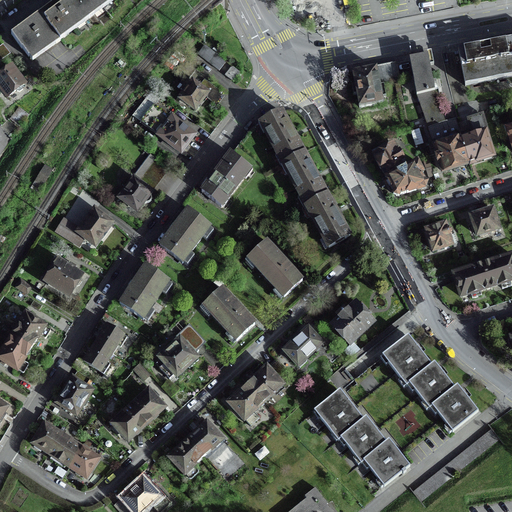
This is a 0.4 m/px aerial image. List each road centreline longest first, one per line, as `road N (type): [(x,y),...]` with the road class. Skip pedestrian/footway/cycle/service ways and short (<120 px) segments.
road 1 (residential): [(383,229),(103,491),(78,497),(6,454)]
road 2 (residential): [(289,55),(143,249),(6,454)]
road 3 (primary): [(511,16),(289,55)]
road 4 (residential): [(289,55),(383,229)]
road 5 (residential): [(511,395),(370,511)]
road 6 (residential): [(511,183),(383,229)]
road 7 (residential): [(383,229),(448,334)]
